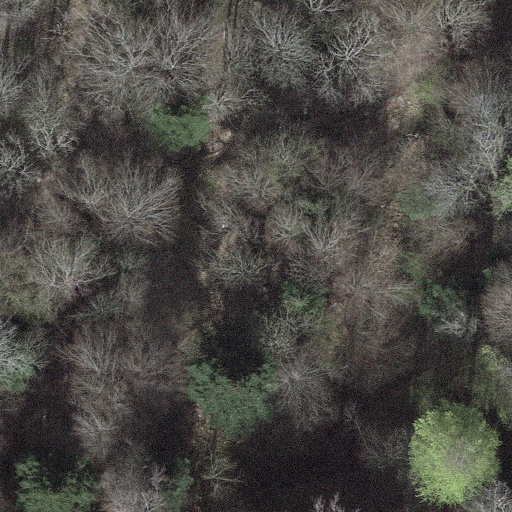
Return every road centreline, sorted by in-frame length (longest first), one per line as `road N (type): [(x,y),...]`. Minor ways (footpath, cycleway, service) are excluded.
road 1 (track): [(0,424),(469,50)]
road 2 (track): [(0,198),(469,50)]
